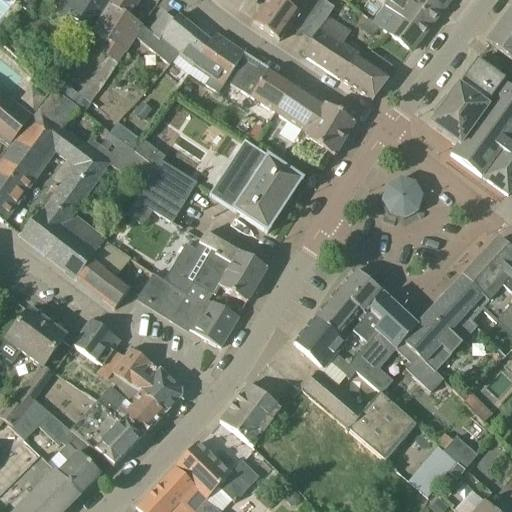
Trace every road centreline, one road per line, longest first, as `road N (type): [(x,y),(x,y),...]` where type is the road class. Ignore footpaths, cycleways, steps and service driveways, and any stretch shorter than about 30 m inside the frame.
road 1 (residential): [(214,400),(0,246)]
road 2 (residential): [(382,130),(191,0)]
road 3 (residential): [(318,231),(397,285),(421,286),(443,273),(487,217)]
road 4 (residential): [(214,400),(318,231)]
road 5 (residential): [(382,130),(485,0)]
road 6 (residential): [(104,511),(214,400)]
road 7 (residential): [(487,217),(382,130)]
